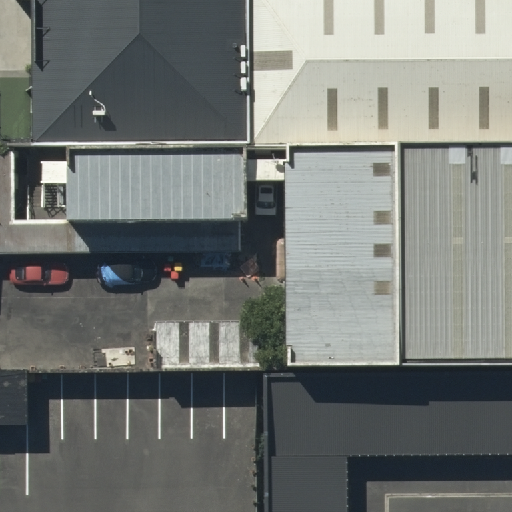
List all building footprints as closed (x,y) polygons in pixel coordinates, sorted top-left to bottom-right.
[(24,0),(24,146),(242,143),(240,0),(24,0)] [(511,0),(240,0),(242,143),(511,140),(511,0)] [(0,247),(236,246),(236,145),(24,146),(0,145),(0,247)] [(511,147),(264,147),(264,371),(511,370),(511,147)] [(24,363),(0,363),(0,422),(25,422),(24,363)] [(511,449),(511,376),(263,377),(263,511),(343,511),(343,450),(511,449)]
